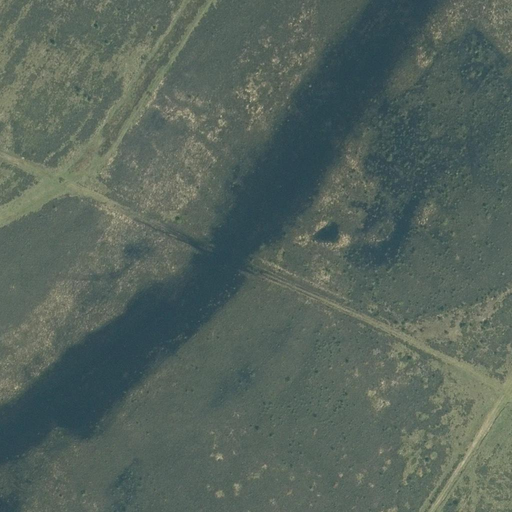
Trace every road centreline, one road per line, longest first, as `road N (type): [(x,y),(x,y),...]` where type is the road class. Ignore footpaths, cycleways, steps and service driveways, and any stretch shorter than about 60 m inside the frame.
road 1 (track): [(506,388),(0,154)]
road 2 (track): [(0,221),(107,154),(210,0)]
road 3 (track): [(511,379),(427,511)]
